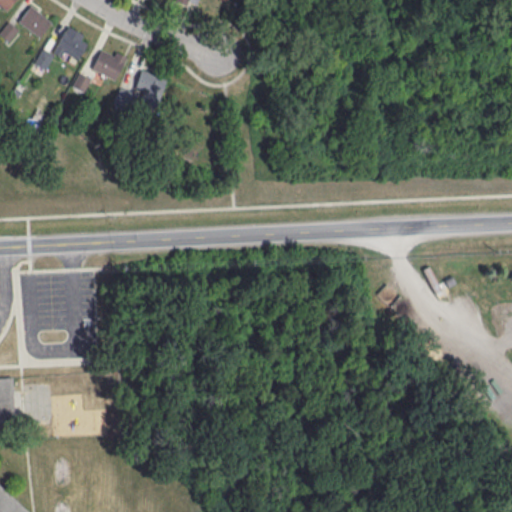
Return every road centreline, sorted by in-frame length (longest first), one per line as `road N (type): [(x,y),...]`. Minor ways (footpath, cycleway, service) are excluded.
road 1 (tertiary): [(0,248),(511,225)]
road 2 (residential): [(219,53),(161,36),(96,0)]
